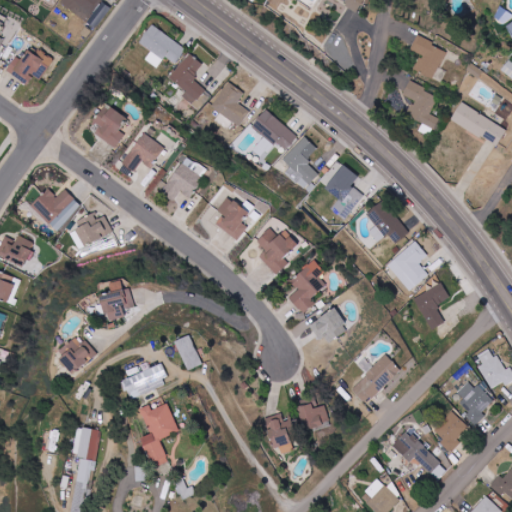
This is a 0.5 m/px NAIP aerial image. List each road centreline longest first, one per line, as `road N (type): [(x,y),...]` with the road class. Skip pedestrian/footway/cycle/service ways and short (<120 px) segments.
road 1 (secondary): [(511,304),(401,165),(184,0)]
road 2 (residential): [(280,360),(268,321),(241,287),(0,104)]
road 3 (residential): [(299,511),(508,298)]
road 4 (residential): [(0,191),(140,0)]
